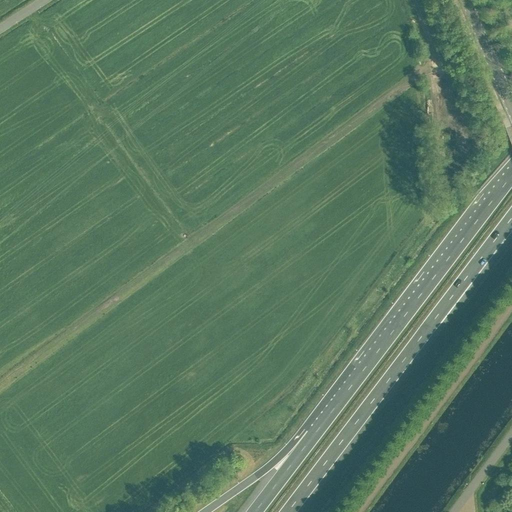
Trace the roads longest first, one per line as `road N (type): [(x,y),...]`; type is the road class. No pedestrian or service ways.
road 1 (motorway): [(287,511),(511,217)]
road 2 (motorway): [(511,174),(312,435)]
road 3 (track): [(511,306),(357,511)]
road 4 (track): [(415,0),(431,41),(438,122)]
